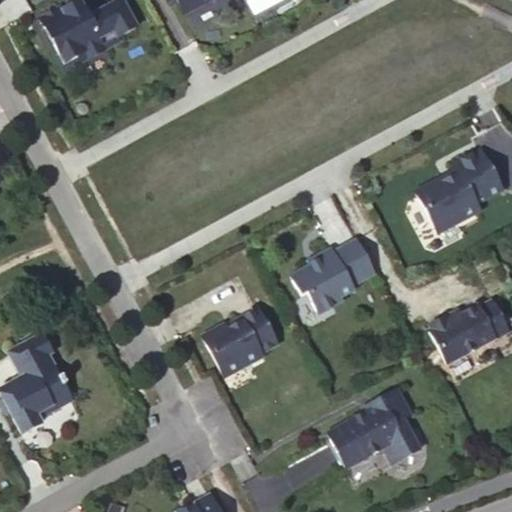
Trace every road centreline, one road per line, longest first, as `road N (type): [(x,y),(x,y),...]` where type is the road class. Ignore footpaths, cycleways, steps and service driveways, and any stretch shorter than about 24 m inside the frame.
road 1 (residential): [(110,282),(511,69)]
road 2 (residential): [(49,175),(378,0)]
road 3 (residential): [(186,431),(32,511)]
road 4 (residential): [(110,282),(186,431)]
road 5 (residential): [(49,175),(110,282)]
